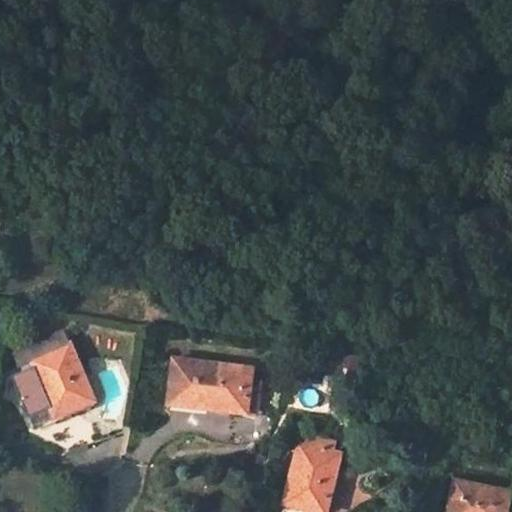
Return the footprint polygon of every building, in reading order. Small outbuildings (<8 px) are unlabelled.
[(13,348),(20,364),(73,343),(67,327),(13,348)] [(73,343),(20,364),(12,367),(37,427),(58,419),(57,415),(97,399),(73,343)] [(252,368),(177,356),(170,401),(257,414),(262,382),(250,381),(252,368)] [(325,511),(344,451),(303,438),(284,501),(321,511),(325,511)] [(504,511),(509,490),(454,478),(446,511),(504,511)]
